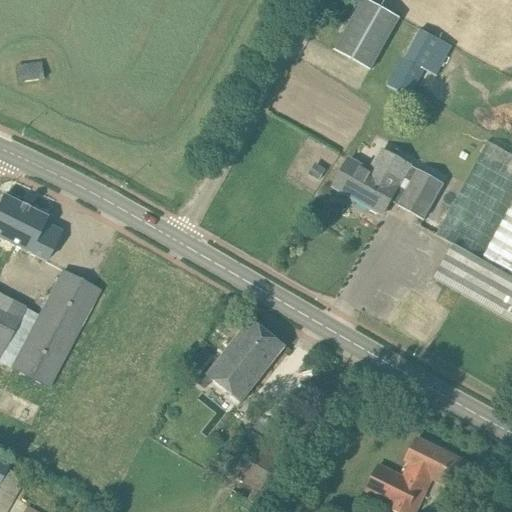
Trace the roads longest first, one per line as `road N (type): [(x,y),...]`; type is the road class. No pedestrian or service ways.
road 1 (secondary): [(511,433),(178,245)]
road 2 (unclassified): [(178,245),(317,0)]
road 3 (secondary): [(178,245),(0,147)]
